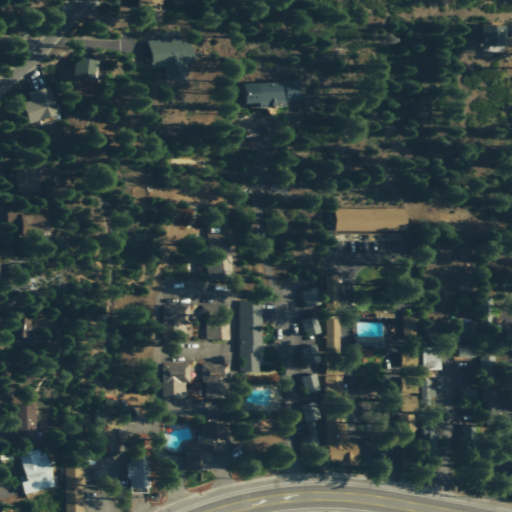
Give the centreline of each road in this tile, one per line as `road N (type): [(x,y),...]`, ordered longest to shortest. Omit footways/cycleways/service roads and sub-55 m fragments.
road 1 (primary): [(202,511),(289,495),(431,511)]
road 2 (residential): [(0,88),(84,0)]
